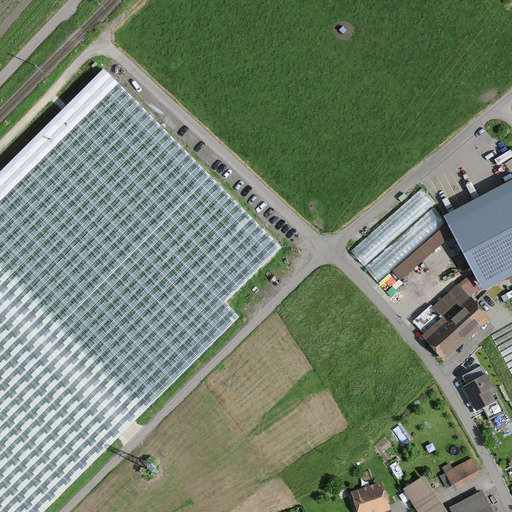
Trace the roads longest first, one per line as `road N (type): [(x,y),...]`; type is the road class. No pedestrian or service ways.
road 1 (track): [(328,250),(60,511)]
road 2 (residential): [(510,511),(469,420),(408,332),(328,250)]
road 3 (unclassified): [(328,250),(101,40)]
road 4 (unclassified): [(511,95),(328,250)]
road 5 (track): [(0,143),(139,0)]
